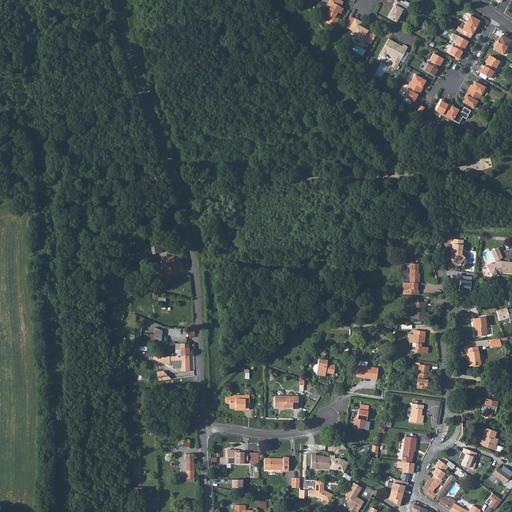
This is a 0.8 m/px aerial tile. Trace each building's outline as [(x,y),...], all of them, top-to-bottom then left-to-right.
[(340,7),(343,2),(340,0),(339,0),(329,0),(327,5),(331,6),(326,14),(330,16),(326,23),(333,27),(338,18),(337,18),(338,16),(336,14),(337,12),(340,13),(343,8),(340,7)] [(408,7),(396,0),(395,0),(393,5),(394,6),(387,17),(396,22),(401,13),(404,15),(408,7)] [(470,15),(462,29),(472,35),(474,31),(475,32),(479,25),(477,25),(479,21),(470,15)] [(349,29),(355,19),(350,16),(344,27),(349,30),(349,29)] [(355,19),(349,29),(353,31),(352,33),(356,35),(355,37),(362,41),(363,39),(370,43),(375,33),(366,28),(365,29),(360,26),(362,23),(355,19)] [(468,41),(458,36),(454,33),(452,37),(452,38),(456,40),(454,43),(456,44),(454,47),(461,51),(463,48),(464,48),(468,41)] [(511,40),(501,35),(499,39),(497,38),(496,41),(507,47),(511,40)] [(380,54),(384,57),(387,53),(393,57),(391,60),(394,62),(398,64),(408,47),(403,45),(402,48),(397,45),(397,44),(388,39),(380,54)] [(507,47),(496,41),(494,44),(495,45),(493,49),(503,54),(507,47)] [(452,46),(448,53),(460,60),(462,56),(460,55),(462,51),(461,51),(454,47),(452,46)] [(429,64),(436,68),(438,65),(439,66),(443,59),(433,53),(429,60),(431,61),(429,64)] [(487,63),(485,66),(492,70),(494,67),(496,68),(500,61),(490,56),(486,63),(487,63)] [(428,63),(424,70),(435,77),(437,73),(435,72),(438,69),(436,68),(429,64),(428,63)] [(478,72),(490,78),(494,71),(492,70),(485,66),(484,66),(482,69),(480,68),(478,72)] [(408,85),(420,92),(423,88),(422,87),(423,85),(422,84),(424,80),(415,75),(411,81),(410,81),(408,85)] [(470,87),(467,91),(480,98),(482,94),(481,94),(485,87),(476,82),(473,86),(472,85),(471,88),(470,87)] [(420,92),(408,85),(406,88),(407,89),(403,95),(412,101),(415,97),(416,98),(417,95),(418,95),(420,92)] [(466,99),(464,103),(473,108),(477,101),(478,102),(480,98),(467,91),(465,95),(466,95),(465,98),(466,99)] [(448,105),(448,104),(444,103),(445,101),(442,99),(435,110),(442,114),(442,115),(448,105)] [(449,103),(448,104),(448,105),(442,115),(442,114),(442,115),(446,117),(453,120),(459,124),(463,117),(466,119),(471,111),(464,107),(461,112),(458,110),(458,111),(454,109),(455,107),(452,106),(452,105),(449,103)] [(451,256),(449,259),(458,266),(465,258),(462,256),(464,241),(451,240),(451,244),(452,245),(452,252),(453,252),(452,256),(451,256)] [(493,264),(487,266),(492,277),(500,273),(511,274),(511,263),(502,263),(500,261),(503,259),(499,249),(491,253),(497,264),(493,265),(493,264)] [(166,271),(164,271),(174,274),(177,273),(173,256),(163,258),(166,271)] [(411,282),(404,282),(404,289),(420,290),(420,284),(419,284),(419,281),(421,281),(421,273),(420,273),(420,269),(411,269),(411,273),(411,282)] [(414,301),(414,318),(425,318),(426,306),(427,306),(427,301),(414,301)] [(115,307),(111,316),(123,320),(126,310),(115,307)] [(511,316),(511,307),(507,309),(507,307),(496,310),(499,320),(511,316)] [(472,317),(474,335),(486,334),(484,316),(472,317)] [(155,327),(153,348),(160,348),(162,331),(155,327)] [(410,342),(414,342),(417,343),(417,347),(416,352),(427,353),(428,347),(422,347),(422,343),(425,344),(426,335),(425,335),(426,331),(415,330),(414,334),(411,333),(410,342)] [(500,338),(490,339),(491,346),(502,345),(500,338)] [(177,349),(177,356),(189,355),(189,343),(180,343),(180,349),(177,349)] [(466,347),(467,356),(469,355),(470,365),(480,364),(478,345),(466,347)] [(177,356),(169,356),(169,363),(174,363),(179,363),(179,368),(181,368),(181,371),(190,371),(189,355),(177,356)] [(315,374),(322,375),(322,372),(324,372),(333,373),(334,365),(326,363),(326,359),(317,358),(315,374)] [(357,365),(356,374),(363,376),(363,377),(376,380),(377,368),(366,366),(366,363),(365,362),(359,361),(358,362),(357,365)] [(419,369),(416,388),(427,390),(429,371),(419,369)] [(158,374),(159,382),(161,382),(170,380),(172,380),(164,373),(158,374)] [(245,397),(231,396),(231,397),(227,397),(226,398),(226,402),(227,404),(231,404),(230,408),(245,408),(245,410),(249,410),(250,395),(245,395),(245,397)] [(276,395),(276,406),(293,407),(293,408),(299,409),(299,396),(276,395)] [(497,402),(485,399),(481,416),(490,419),(492,413),(494,414),(497,402)] [(412,404),(410,421),(423,423),(423,415),(421,415),(422,409),(423,409),(424,405),(412,404)] [(356,418),(354,428),(364,429),(370,430),(371,422),(365,421),(366,420),(367,420),(369,411),(359,410),(358,418),(356,418)] [(479,444),(492,449),(493,445),(495,445),(497,438),(494,437),(496,431),(485,427),(483,434),(484,434),(483,438),(481,437),(479,444)] [(402,456),(402,462),(406,462),(412,463),(412,458),(413,458),(414,449),(415,449),(417,438),(405,436),(403,457),(402,456)] [(473,463),(477,453),(463,448),(461,452),(465,453),(460,465),(473,470),(475,463),(473,463)] [(227,450),(227,459),(233,459),(233,463),(248,463),(248,452),(237,452),(237,450),(227,450)] [(259,464),(259,453),(248,452),(248,463),(259,464)] [(194,478),(194,453),(186,454),(186,478),(194,478)] [(331,457),(316,456),(316,454),(312,454),(311,468),(330,468),(331,457)] [(331,457),(330,468),(330,469),(338,469),(345,473),(347,467),(350,462),(343,459),(343,460),(339,458),(335,458),(335,455),(331,455),(331,457)] [(265,459),(264,469),(283,469),(283,471),(288,471),(289,457),(284,457),(283,459),(270,458),(270,459),(265,459)] [(446,464),(439,460),(434,467),(436,468),(433,473),(434,474),(432,478),(434,479),(431,483),(428,480),(423,487),(425,493),(433,499),(435,496),(436,494),(432,491),(436,486),(437,487),(442,480),(441,479),(445,473),(444,472),(448,466),(447,466),(446,464)] [(449,460),(446,464),(447,466),(448,466),(452,469),(455,465),(451,462),(449,460)] [(413,473),(414,463),(412,463),(406,462),(402,462),(398,461),(398,467),(403,468),(403,472),(413,473)] [(498,466),(492,474),(505,484),(511,474),(511,472),(503,466),(501,468),(498,466)] [(470,482),(472,478),(466,473),(464,477),(470,482)] [(456,477),(451,474),(438,491),(438,492),(436,494),(435,496),(440,501),(439,503),(450,510),(455,503),(456,501),(452,498),(450,497),(448,500),(442,495),(451,482),(452,480),(454,480),(456,477)] [(232,482),(233,487),(238,487),(238,491),(244,491),(244,487),(243,487),(243,479),(228,480),(228,482),(232,482)] [(407,486),(409,482),(394,479),(389,495),(387,498),(399,505),(400,505),(402,500),(401,499),(401,497),(404,497),(405,494),(404,493),(405,489),(404,488),(405,486),(407,486)] [(325,481),(316,480),(316,485),(316,491),(309,490),(308,496),(318,496),(330,502),(333,494),(324,490),(325,481)] [(353,511),(354,511),(356,511),(357,511),(364,501),(360,499),(359,500),(357,499),(357,497),(363,488),(354,483),(346,496),(350,498),(348,502),(349,505),(351,507),(350,510),(353,511)] [(501,499),(492,493),(489,497),(492,499),(488,504),(494,508),(501,499)] [(234,503),(234,508),(240,508),(240,511),(257,511),(258,509),(251,508),(251,509),(244,509),(244,504),(234,503)] [(455,503),(450,510),(452,511),(478,511),(480,510),(472,505),(468,511),(455,503)]
